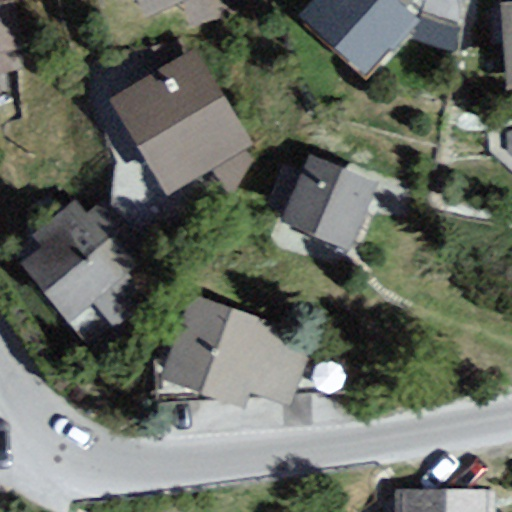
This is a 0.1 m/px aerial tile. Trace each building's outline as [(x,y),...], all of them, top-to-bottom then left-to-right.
[(385,0),(298,0),(293,6),(353,64),(401,15),(385,0)] [(511,2),(495,4),(500,82),(511,81),(511,2)] [(175,43),(96,92),(154,184),(233,135),(175,43)] [(387,116),(316,83),(299,120),(370,153),(387,116)] [(365,183),(299,153),(271,214),(337,244),(365,183)] [(78,206),(15,255),(58,309),(120,260),(78,206)] [(301,338),(176,293),(152,360),(276,405),(301,338)] [(479,511),(479,487),(384,489),(384,511),(479,511)]
